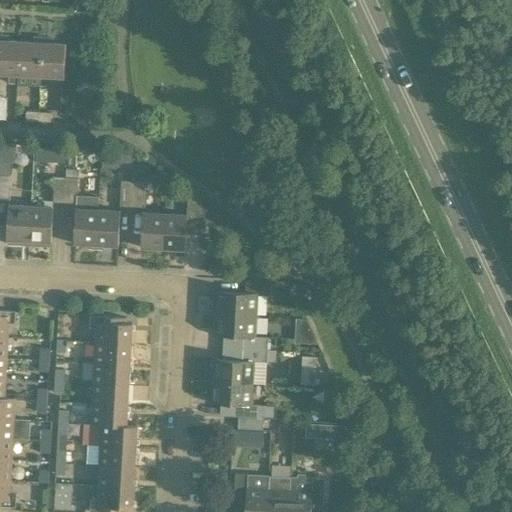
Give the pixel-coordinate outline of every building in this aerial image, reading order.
[(5,36),(0,35),(0,73),(9,74),(9,83),(17,83),(17,75),(19,42),(5,42),(5,36)] [(40,76),(42,38),(31,37),(31,43),(19,42),(17,75),(17,83),(17,86),(28,86),(29,75),(40,76)] [(42,38),(40,76),(62,77),(64,45),(52,45),(53,38),(42,38)] [(65,86),(64,112),(78,113),(79,87),(65,86)] [(24,121),(37,122),(38,112),(38,105),(26,104),(24,121)] [(38,112),(37,122),(51,122),(51,112),(38,112)] [(133,170),(133,159),(121,152),(104,148),(103,168),(133,170)] [(52,202),(64,203),(65,177),(66,169),(55,168),(54,177),(53,177),(52,202)] [(10,174),(0,173),(0,225),(5,225),(4,240),(5,240),(5,244),(26,246),(28,206),(16,205),(16,202),(14,200),(9,200),(10,174)] [(131,207),(132,181),(120,180),(119,206),(131,207)] [(144,182),(132,181),(131,207),(143,207),(144,182)] [(185,214),(164,213),(162,249),(183,250),(184,234),(200,235),(202,204),(187,194),(185,214)] [(51,207),(28,206),(26,246),(48,247),(48,242),(49,242),(51,207)] [(96,209),(73,208),(72,243),(89,244),(89,249),(94,250),(96,209)] [(118,211),(96,209),(94,250),(103,250),(103,245),(116,246),(118,211)] [(162,249),(164,213),(142,212),(140,247),(162,249)] [(215,315),(255,317),(256,294),(216,292),(215,315)] [(15,311),(0,310),(0,338),(7,339),(7,324),(15,325),(15,311)] [(241,350),(266,351),(266,350),(267,337),(254,336),(255,317),(215,315),(213,337),(242,339),(241,350)] [(124,318),(89,316),(88,328),(94,329),(93,342),(130,344),(131,324),(124,323),(124,318)] [(296,328),(311,329),(307,319),(297,318),(296,328)] [(56,339),(55,351),(65,352),(66,340),(56,339)] [(130,344),(93,342),(92,362),(129,364),(130,344)] [(38,359),(49,360),(49,348),(39,348),(38,359)] [(210,382),(250,384),(264,385),(266,361),(266,351),(241,350),(240,363),(212,361),(210,382)] [(266,350),(266,351),(266,361),(275,361),(275,350),(266,350)] [(302,368),(316,369),(317,357),(303,356),(302,368)] [(48,372),(49,360),(38,359),(38,371),(48,372)] [(129,364),(92,362),(90,382),(128,385),(129,364)] [(53,385),(63,386),(64,369),(54,369),(53,385)] [(5,379),(0,378),(0,399),(13,400),(13,399),(4,398),(5,379)] [(128,385),(90,382),(89,403),(127,405),(128,385)] [(250,384),(210,382),(209,403),(238,405),(237,417),(263,418),(263,405),(249,404),(250,384)] [(63,394),(63,386),(53,385),(52,393),(63,394)] [(36,402),(47,402),(47,389),(37,388),(36,402)] [(13,400),(0,399),(0,419),(12,420),(13,400)] [(46,412),(47,402),(36,402),(35,412),(46,412)] [(127,405),(89,403),(88,423),(136,426),(137,425),(125,424),(127,405)] [(57,420),(67,421),(68,411),(58,410),(57,420)] [(263,418),(237,417),(237,429),(245,429),(251,430),(262,430),(263,418)] [(12,420),(0,419),(0,439),(11,441),(12,420)] [(67,421),(57,420),(56,434),(79,435),(80,422),(67,421)] [(278,420),(278,428),(291,428),(291,420),(278,420)] [(136,426),(88,423),(88,424),(100,425),(99,444),(135,446),(136,426)] [(330,424),(313,423),(313,437),(330,438),(330,424)] [(40,437),(50,438),(51,430),(40,429),(40,437)] [(245,429),(237,429),(233,429),(233,444),(244,444),(245,429)] [(50,453),(50,438),(40,437),(39,452),(50,453)] [(11,441),(0,439),(0,460),(10,461),(11,441)] [(135,446),(99,444),(98,465),(134,467),(135,446)] [(55,462),(65,463),(66,451),(55,451),(55,462)] [(10,461),(0,460),(0,480),(9,481),(10,461)] [(64,475),(65,463),(55,462),(54,474),(64,475)] [(134,467),(98,465),(96,485),(133,487),(134,467)] [(38,482),(48,483),(49,470),(39,470),(38,482)] [(245,511),(267,511),(269,487),(268,487),(247,485),(247,474),(234,474),(233,499),(246,499),(245,511)] [(290,477),(269,476),(268,487),(269,487),(267,511),(289,511),(291,488),(290,488),(290,477)] [(291,488),(289,511),(310,511),(311,503),(323,503),(324,478),(290,477),(290,488),(291,488)] [(9,481),(0,480),(0,507),(15,508),(15,496),(9,496),(9,481)] [(133,487),(96,485),(96,499),(88,498),(88,511),(105,511),(123,511),(124,507),(132,508),(133,487)]
